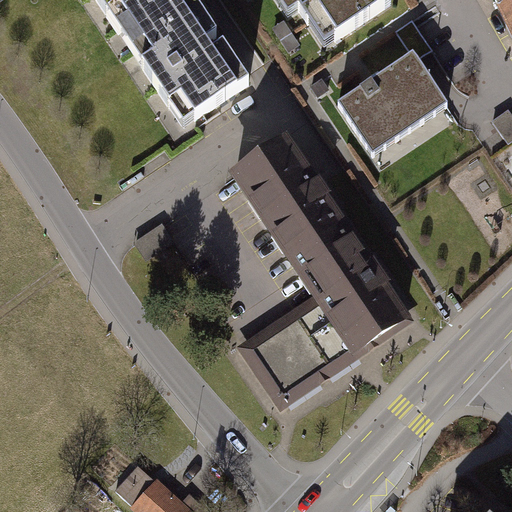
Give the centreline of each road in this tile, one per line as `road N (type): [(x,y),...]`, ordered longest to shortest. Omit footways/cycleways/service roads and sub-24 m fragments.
road 1 (residential): [(0,130),(183,383),(295,511)]
road 2 (secondary): [(323,511),(464,358)]
